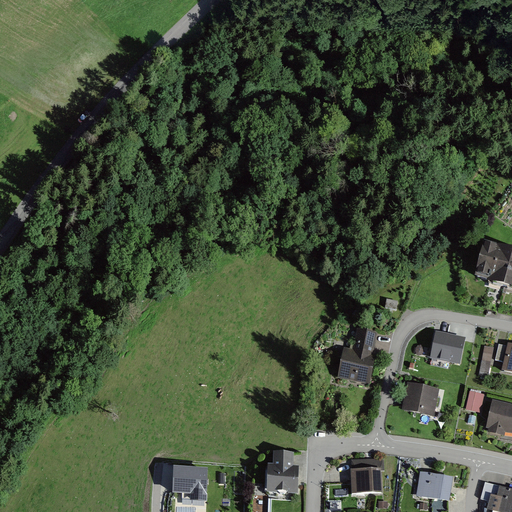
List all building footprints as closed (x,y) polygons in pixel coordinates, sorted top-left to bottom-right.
[(511,257),(482,249),(474,279),(511,289),(511,257)] [(378,335),(357,331),(352,355),(342,353),(336,378),(372,386),(377,362),(372,361),(378,335)] [(466,340),(435,335),(430,360),(461,366),(466,340)] [(491,377),(496,347),(486,345),(481,375),(491,377)] [(511,346),(507,345),(502,371),(511,373),(511,346)] [(439,393),(408,386),(402,412),(434,419),(439,393)] [(480,411),(483,393),(471,391),(468,410),(480,411)] [(511,406),(492,402),(486,428),(511,434),(511,406)] [(293,454),(275,454),(274,467),(267,467),(267,492),(296,493),(296,468),(293,468),(293,454)] [(382,470),(351,471),(352,496),(382,495),(382,470)] [(205,502),(206,472),(176,471),(175,494),(193,494),(192,501),(205,502)] [(453,479),(420,474),(416,498),(448,504),(453,479)] [(511,511),(511,490),(485,484),(481,500),(490,502),(488,509),(499,511),(511,511)] [(340,510),(340,503),(330,503),(330,511),(340,510)]
